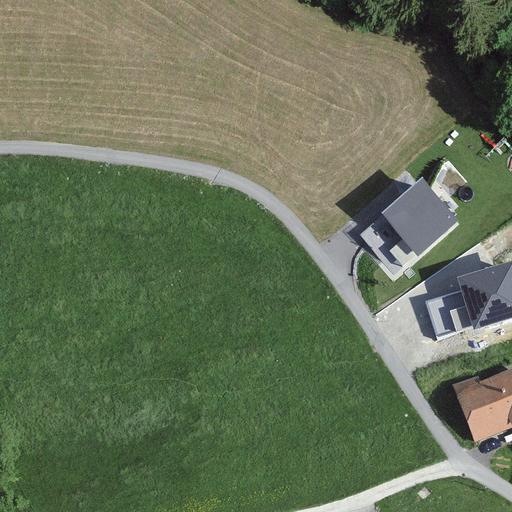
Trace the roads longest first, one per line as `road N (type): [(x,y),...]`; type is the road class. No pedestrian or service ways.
road 1 (unclassified): [(511,490),(460,460),(275,202),(227,176),(179,163),(0,147)]
road 2 (track): [(314,511),(350,506),(460,460)]
